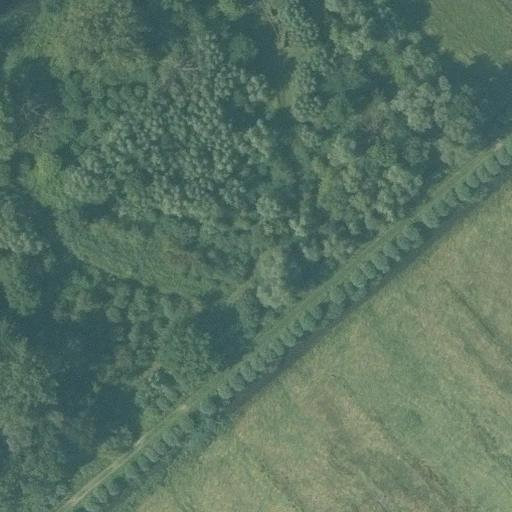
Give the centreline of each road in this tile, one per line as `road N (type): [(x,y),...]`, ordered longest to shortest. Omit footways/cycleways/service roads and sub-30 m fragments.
road 1 (track): [(511,133),(61,511)]
road 2 (track): [(511,59),(483,64),(463,54),(411,0)]
